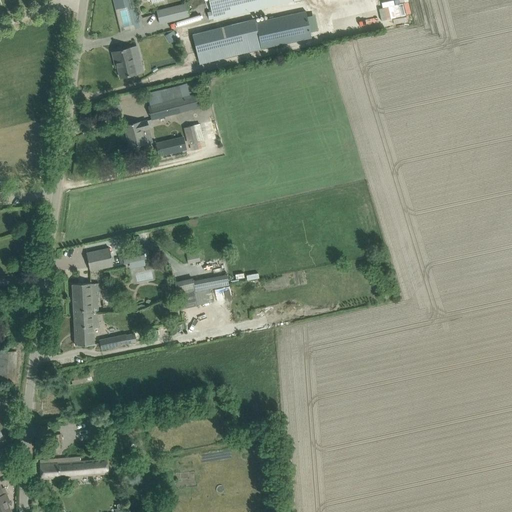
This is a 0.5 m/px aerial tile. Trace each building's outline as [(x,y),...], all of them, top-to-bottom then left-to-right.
[(113,0),(121,31),(140,27),(133,0),(113,0)] [(209,0),(212,11),(207,12),(209,19),(214,18),(214,20),(297,0),(209,0)] [(186,3),(157,10),(160,23),(189,16),(186,3)] [(199,64),(312,37),(305,9),(255,21),(255,19),(192,34),(199,64)] [(172,30),(166,36),(171,42),(177,37),(172,30)] [(137,46),(130,48),(123,50),(120,48),(116,49),(115,52),(112,52),(115,64),(117,63),(118,67),(120,78),(136,73),(143,72),(137,46)] [(153,107),(148,108),(151,120),(198,108),(195,96),(189,97),(186,86),(150,96),(153,107)] [(147,120),(134,124),(124,126),(130,147),(146,143),(142,130),(149,128),(147,120)] [(199,124),(185,128),(189,144),(203,140),(201,132),(199,124)] [(159,156),(186,149),(183,137),(156,143),(158,155),(159,156)] [(143,247),(122,253),(125,264),(141,260),(140,254),(144,252),(143,247)] [(113,265),(110,248),(87,253),(90,270),(113,265)] [(198,253),(187,256),(188,264),(200,261),(198,253)] [(139,281),(155,278),(154,270),(137,273),(139,281)] [(193,278),(175,282),(177,287),(178,292),(178,294),(194,291),(196,291),(194,285),(193,280),(193,278)] [(82,283),(72,284),(74,315),(98,313),(97,300),(97,297),(99,297),(98,283),(96,283),(91,283),(82,283)] [(194,291),(178,294),(181,309),(197,305),(195,297),(194,291)] [(98,313),(74,315),(76,345),(86,345),(94,344),(93,329),(99,328),(98,313)] [(126,334),(99,340),(101,349),(128,343),(136,342),(135,333),(126,335),(126,334)] [(0,350),(0,351),(0,381),(14,383),(16,351),(0,350)] [(90,369),(76,372),(66,375),(68,385),(92,379),(90,369)] [(0,440),(11,434),(1,414),(0,414),(0,440)] [(59,436),(49,436),(49,449),(60,449),(59,436)] [(11,460),(9,453),(0,455),(2,462),(11,460)] [(80,456),(50,459),(40,460),(41,479),(108,473),(107,459),(81,461),(80,456)] [(0,484),(0,511),(11,511),(7,502),(10,501),(4,487),(1,488),(0,484)]
